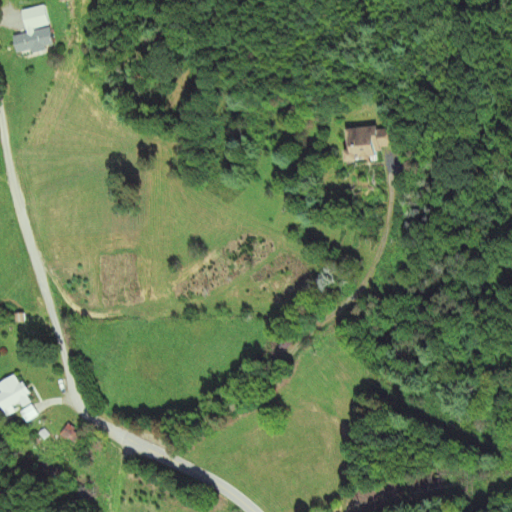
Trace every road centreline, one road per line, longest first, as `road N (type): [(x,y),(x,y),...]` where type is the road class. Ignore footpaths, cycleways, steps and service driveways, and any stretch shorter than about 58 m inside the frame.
road 1 (residential): [(72,403),(0,110)]
road 2 (residential): [(252,511),(204,471),(72,403)]
